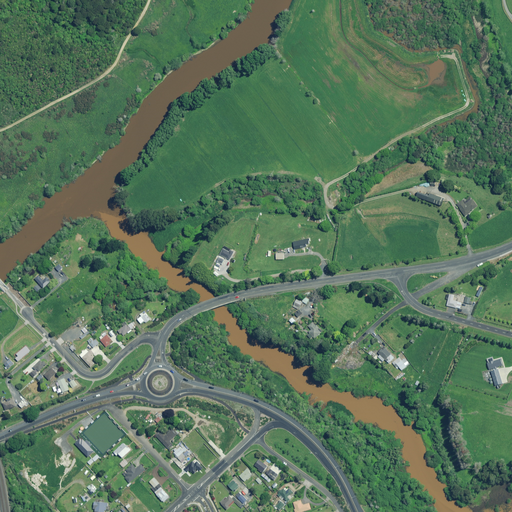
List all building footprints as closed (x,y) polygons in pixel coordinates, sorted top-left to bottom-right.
[(444,199),(430,194),(428,200),(440,205),(441,204),(442,204),(444,199)] [(477,206),(472,198),(466,202),(464,199),(457,204),(465,216),(471,212),(470,211),(477,206)] [(316,237),(303,234),(296,258),(309,262),(316,237)] [(246,260),(264,266),(265,266),(273,241),(271,240),(261,237),(253,235),(246,260)] [(277,239),(275,246),(269,264),(288,270),(296,244),(281,240),(277,239)] [(229,252),(223,248),(220,255),(230,260),(234,252),(230,250),(229,252)] [(225,258),(219,256),(216,261),(222,264),(225,258)] [(309,264),(301,261),(300,267),(307,270),(309,264)] [(44,280),(39,275),(35,279),(44,288),(51,281),(47,277),(44,280)] [(454,295),(450,294),(447,306),(460,309),(462,303),(453,300),(454,295)] [(302,302),(295,299),(294,301),(295,302),(293,306),(299,309),(302,302)] [(145,314),(144,312),(140,314),(142,316),(138,319),(141,324),(145,321),(146,323),(150,319),(146,314),(145,314)] [(132,331),(125,322),(122,324),(124,327),(118,331),(120,334),(121,333),(123,336),(128,332),(128,333),(132,331)] [(321,333),(313,323),(308,326),(311,330),(309,332),(310,334),(308,335),(311,339),(313,337),(315,338),(321,333)] [(111,340),(105,332),(100,336),(102,339),(101,340),(106,347),(110,344),(109,342),(111,340)] [(89,343),(93,348),(100,342),(96,338),(95,340),(91,336),(86,340),(89,343)] [(71,344),(70,343),(68,342),(67,343),(68,345),(68,344),(71,347),(70,348),(73,351),(77,346),(73,342),(71,344)] [(30,351),(26,346),(17,354),(19,356),(16,359),(18,361),(30,351)] [(394,358),(385,348),(383,350),(382,349),(378,352),(380,355),(378,357),(383,361),(385,359),(389,363),(394,358)] [(91,350),(82,358),(91,367),(94,364),(91,360),(95,357),(92,355),(94,353),(91,350)] [(402,361),(399,357),(393,363),(396,367),(398,366),(402,370),(410,364),(405,358),(402,361)] [(36,369),(39,372),(46,364),(41,359),(40,361),(34,367),(36,369)] [(14,364),(11,360),(8,363),(7,362),(4,364),(6,367),(5,368),(6,370),(14,364)] [(55,369),(53,366),(44,375),(49,380),(57,373),(54,370),(55,369)] [(37,374),(34,369),(29,372),(32,377),(37,374)] [(63,392),(69,390),(64,379),(56,382),(57,385),(57,387),(60,386),(63,393),(63,392)] [(57,387),(57,385),(53,387),(54,392),(57,390),(59,396),(63,395),(63,393),(60,386),(57,387)] [(16,406),(13,399),(2,403),(5,410),(16,406)] [(27,403),(24,399),(18,404),(22,408),(27,403)] [(178,434),(174,428),(165,436),(161,432),(157,436),(168,449),(173,445),(170,441),(178,434)] [(94,450),(82,436),(73,444),(86,458),(94,450)] [(124,442),(113,452),(116,456),(118,454),(122,458),(131,450),(124,442)] [(72,449),(69,446),(62,450),(64,454),(72,449)] [(191,453),(185,447),(182,449),(180,447),(177,450),(176,448),(172,451),(177,457),(180,461),(186,456),(186,457),(191,453)] [(125,459),(119,464),(123,468),(128,463),(125,459)] [(268,466),(259,460),(255,466),(263,472),(268,466)] [(145,470),(141,464),(136,469),(132,464),(126,470),(128,472),(126,474),(128,476),(126,478),(129,483),(145,470)] [(240,476),(245,481),(247,479),(248,480),(251,477),(250,476),(253,474),(247,468),(240,476)] [(274,472),(273,471),(270,476),(270,477),(274,480),(278,475),(274,472)] [(162,486),(154,478),(149,482),(153,486),(151,488),(163,502),(169,497),(161,487),(162,486)] [(238,486),(234,480),(228,485),(233,491),(235,489),(236,491),(237,489),(236,488),(238,486)] [(285,488),(284,489),(280,492),(277,494),(282,499),(284,498),(288,502),(290,500),(296,495),(294,492),(293,493),(289,489),(287,491),(285,488)] [(232,499),(229,496),(225,500),(224,499),(220,502),(227,510),(237,500),(234,497),(232,499)] [(302,505),(301,500),(293,503),(295,509),(294,509),(294,511),(301,511),(311,509),(309,503),(302,505)] [(108,503),(94,502),(94,509),(95,509),(95,511),(97,511),(104,511),(105,510),(107,510),(108,503)] [(138,502),(132,508),(135,511),(142,511),(145,510),(138,502)] [(285,505),(281,502),(276,506),(280,510),(285,505)]
